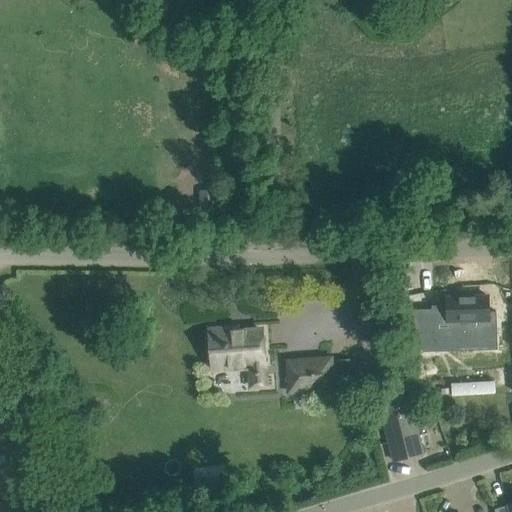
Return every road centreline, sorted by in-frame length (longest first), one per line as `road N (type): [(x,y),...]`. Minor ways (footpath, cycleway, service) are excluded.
road 1 (unclassified): [(0,254),(511,248)]
road 2 (unknown): [(251,255),(251,0)]
road 3 (unclassified): [(335,511),(511,454)]
road 4 (track): [(56,511),(0,344)]
